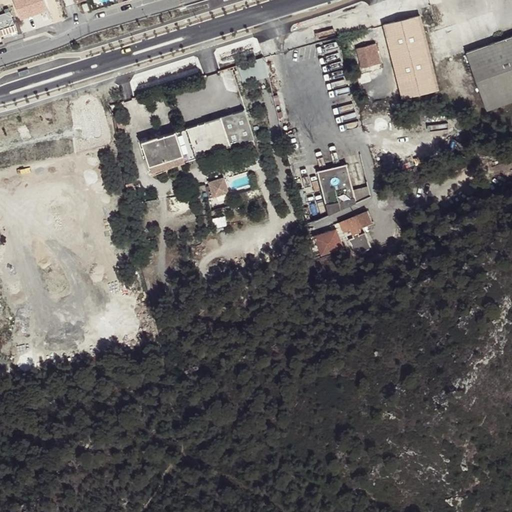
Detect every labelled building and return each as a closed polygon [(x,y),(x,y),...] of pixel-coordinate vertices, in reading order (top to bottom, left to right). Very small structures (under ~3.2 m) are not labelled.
[(22,0),(29,17),(54,8),(51,0),(22,0)] [(0,19),(6,36),(22,31),(14,10),(0,14),(0,19)] [(419,15),(383,25),(401,99),(438,90),(419,15)] [(511,37),(468,52),(489,110),(511,102),(511,37)] [(376,43),(357,49),(362,68),(381,62),(376,43)] [(264,57),(238,65),(243,83),(268,75),(264,57)] [(245,110),(221,118),(230,147),(254,139),(245,110)] [(402,114),(372,115),(373,130),(403,128),(402,114)] [(143,144),(152,172),(230,147),(221,118),(143,144)] [(347,164),(317,171),(328,216),(357,203),(354,192),(347,164)] [(228,192),(224,178),(209,182),(213,195),(228,192)] [(133,183),(127,184),(129,193),(135,191),(133,183)] [(354,192),(357,203),(371,197),(368,188),(354,192)] [(367,211),(339,222),(344,234),(372,223),(367,211)] [(321,255),(343,248),(337,229),(309,238),(312,249),(319,247),(321,255)]
